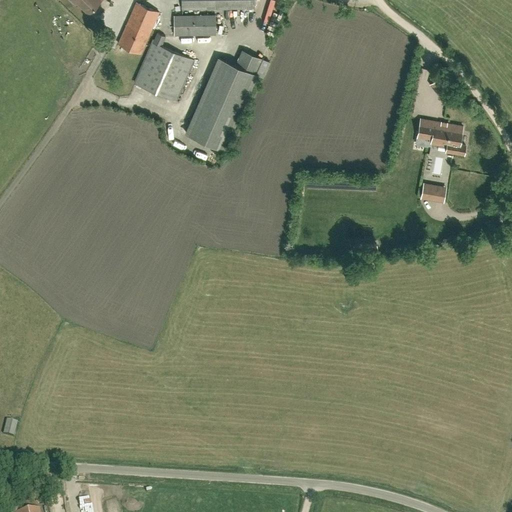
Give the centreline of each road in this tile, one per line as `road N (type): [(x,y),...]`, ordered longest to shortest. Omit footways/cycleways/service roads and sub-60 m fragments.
road 1 (unclassified): [(433,511),(339,487),(0,466)]
road 2 (track): [(511,153),(462,78),(378,0)]
